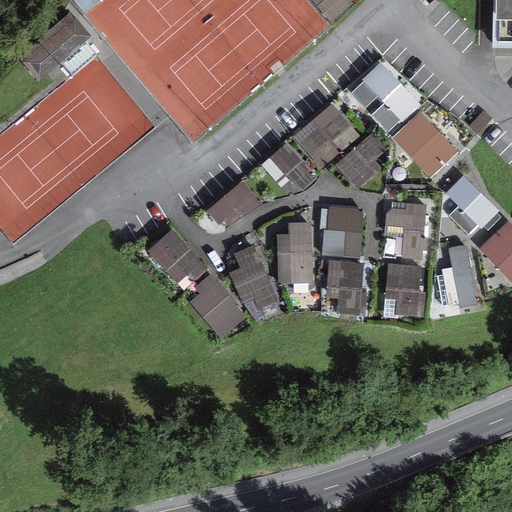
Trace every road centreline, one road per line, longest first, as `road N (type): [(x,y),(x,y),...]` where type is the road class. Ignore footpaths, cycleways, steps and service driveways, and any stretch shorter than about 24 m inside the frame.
road 1 (residential): [(383,0),(344,48),(161,181),(102,219),(0,259)]
road 2 (secondary): [(511,412),(381,470),(236,511)]
